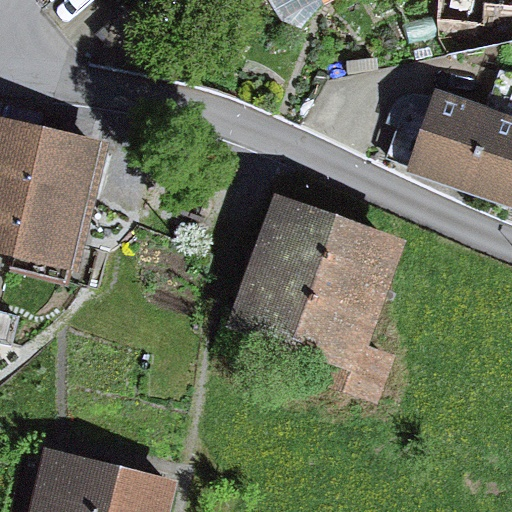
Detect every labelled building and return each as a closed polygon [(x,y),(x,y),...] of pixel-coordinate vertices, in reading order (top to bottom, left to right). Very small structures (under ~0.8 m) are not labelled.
[(381,159),(507,203),(511,186),(511,79),(494,73),(480,114),(430,97),(422,119),(398,111),(381,159)] [(91,147),(0,125),(0,266),(60,280),(91,147)] [(345,348),(382,242),(276,205),(234,323),(317,352),(308,378),(368,399),(381,361),(345,348)] [(0,343),(6,345),(12,320),(0,317),(0,343)] [(89,511),(100,467),(65,458),(43,458),(30,511),(89,511)] [(154,511),(161,482),(100,467),(89,511),(154,511)]
